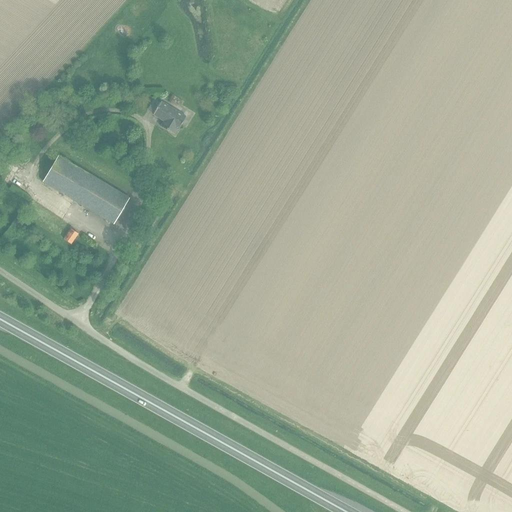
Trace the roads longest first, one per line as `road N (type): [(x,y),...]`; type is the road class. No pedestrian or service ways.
road 1 (unclassified): [(406,511),(196,396),(0,270)]
road 2 (trunk): [(344,511),(0,319)]
